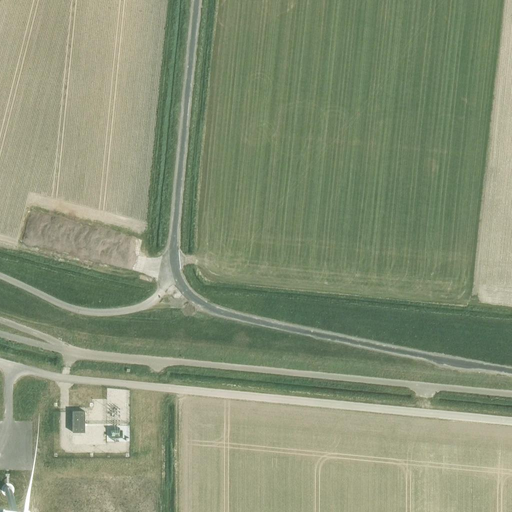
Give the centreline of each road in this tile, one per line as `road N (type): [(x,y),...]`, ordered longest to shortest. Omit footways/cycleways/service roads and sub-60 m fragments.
road 1 (unclassified): [(511,370),(283,327),(191,297),(175,274),(173,244),(196,0)]
road 2 (unclassified): [(511,394),(98,356),(0,335)]
road 3 (track): [(175,274),(149,303),(117,312),(78,310),(0,276)]
